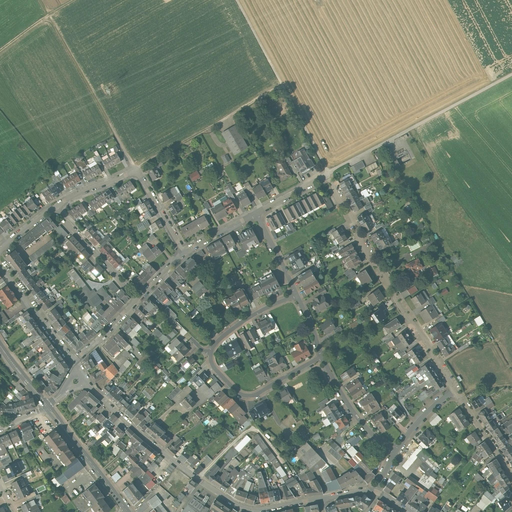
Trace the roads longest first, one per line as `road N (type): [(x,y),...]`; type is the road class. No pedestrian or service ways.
road 1 (residential): [(321,498),(258,509),(225,498),(86,381)]
road 2 (residential): [(456,388),(405,316),(328,173)]
road 3 (track): [(328,173),(511,74)]
road 4 (track): [(328,173),(236,0)]
road 5 (track): [(41,0),(133,160)]
road 6 (track): [(284,86),(139,174)]
road 7 (residential): [(321,359),(249,396),(211,365),(211,353)]
road 8 (secondary): [(46,406),(125,510)]
road 9 (residential): [(0,263),(75,362)]
road 10 (residential): [(137,297),(54,206)]
road 11 (residential): [(395,452),(363,427),(321,359)]
